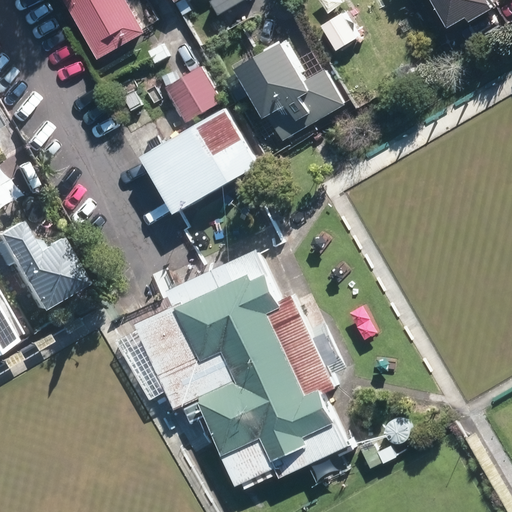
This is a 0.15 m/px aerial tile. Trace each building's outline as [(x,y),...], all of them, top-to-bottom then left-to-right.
[(68,0),(102,59),(148,33),(128,0),(68,0)] [(434,0),(452,29),(471,18),(474,22),(500,8),(497,3),(501,0),(434,0)] [(220,38),(229,33),(222,21),(213,26),(220,38)] [(239,69),(269,118),(272,116),(287,141),(349,104),(328,68),(308,80),(286,42),(239,69)] [(221,100),(201,65),(163,87),(184,121),(221,100)] [(182,210),(264,161),(231,104),(149,153),(182,210)] [(0,168),(0,211),(20,198),(0,168)] [(0,234),(0,257),(35,316),(81,288),(54,242),(46,247),(24,241),(15,226),(0,234)] [(287,307),(262,252),(170,294),(177,309),(141,326),(144,332),(120,341),(154,400),(170,392),(180,412),(187,409),(195,427),(204,423),(211,439),(216,436),(239,488),(278,471),(282,481),(341,454),(342,459),(359,451),(354,442),(350,444),(339,422),(338,422),(326,396),(339,391),(331,373),(343,368),(330,336),(317,341),(299,302),(287,307)] [(74,318),(59,327),(64,335),(79,327),(74,318)] [(46,335),(30,344),(36,353),(51,343),(46,335)] [(16,352),(0,362),(5,370),(21,360),(16,352)] [(511,511),(511,493),(479,437),(468,443),(508,511),(511,511)] [(374,468),(387,462),(378,444),(366,450),(374,468)] [(395,446),(383,452),(389,462),(400,456),(395,446)]
